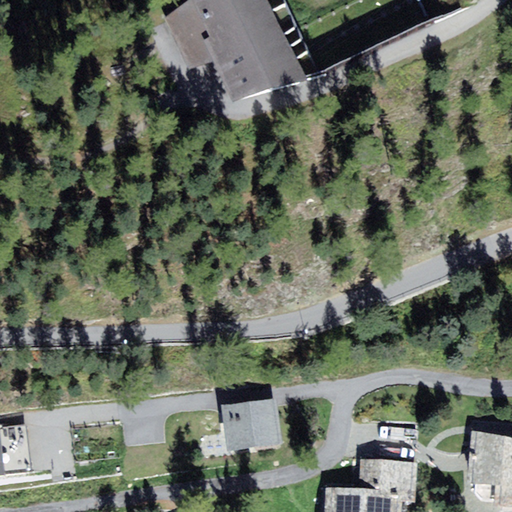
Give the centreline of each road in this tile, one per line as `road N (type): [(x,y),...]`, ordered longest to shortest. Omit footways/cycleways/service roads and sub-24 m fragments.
road 1 (residential): [(0,337),(254,331),(358,305),(511,243)]
road 2 (residential): [(511,388),(394,377),(361,385),(348,397),(331,448),(307,472),(48,511)]
road 3 (residential): [(496,0),(306,92),(232,113),(192,90),(162,36)]
